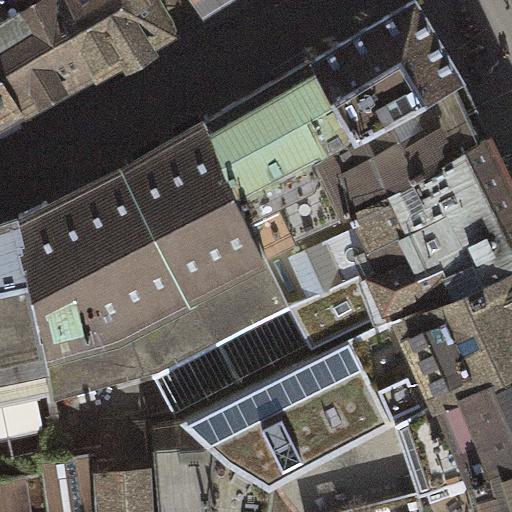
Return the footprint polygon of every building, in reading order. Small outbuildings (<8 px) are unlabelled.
[(0,0),(0,75),(20,109),(97,71),(62,0),(0,0)] [(62,0),(97,71),(206,6),(202,0),(62,0)] [(413,0),(329,48),(313,56),(355,129),(460,75),(438,37),(416,0),(413,0)] [(253,91),(206,119),(237,193),(265,250),(339,213),(318,169),(324,166),(321,161),(329,156),(324,146),(355,129),(313,56),(253,91)] [(0,75),(0,120),(20,109),(0,75)] [(487,130),(460,75),(355,129),(324,146),(329,156),(321,161),(324,166),(318,169),(339,213),(354,206),(487,130)] [(111,171),(14,217),(45,340),(53,391),(54,398),(159,369),(289,301),(265,250),(237,193),(206,119),(111,171)] [(511,257),(511,183),(487,130),(354,206),(360,219),(290,254),(306,293),(289,301),(310,343),(434,291),(511,257)] [(0,221),(0,402),(53,391),(45,340),(14,217),(0,221)] [(511,257),(434,291),(188,417),(225,460),(270,484),(395,419),(511,359),(511,257)] [(511,359),(395,419),(420,487),(468,473),(511,452),(511,359)] [(46,402),(0,404),(0,452),(49,449),(46,402)] [(225,460),(188,417),(153,423),(160,511),(268,511),(270,484),(225,460)] [(147,511),(141,420),(100,419),(104,440),(95,442),(95,447),(98,511),(147,511)] [(98,511),(95,447),(58,449),(56,455),(41,457),(40,472),(0,478),(0,511),(98,511)] [(427,511),(511,511),(511,452),(468,473),(420,487),(427,511)]
